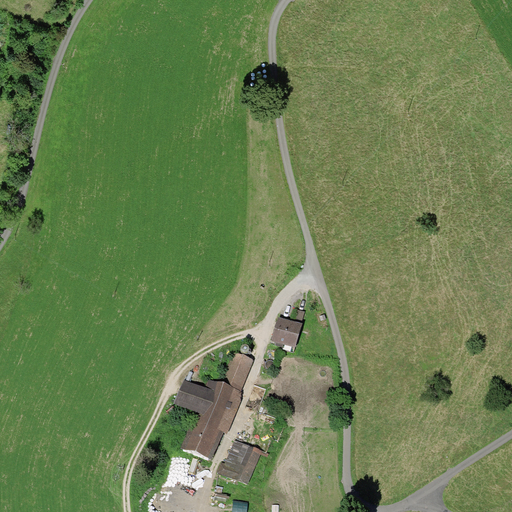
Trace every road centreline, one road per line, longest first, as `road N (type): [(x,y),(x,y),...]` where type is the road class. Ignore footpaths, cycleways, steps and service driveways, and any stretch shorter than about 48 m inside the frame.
road 1 (unclassified): [(427,490),(387,511),(363,508),(347,485),(343,365),(283,143),(272,34),(288,0)]
road 2 (unclassified): [(0,245),(26,186),(58,62),(92,0)]
